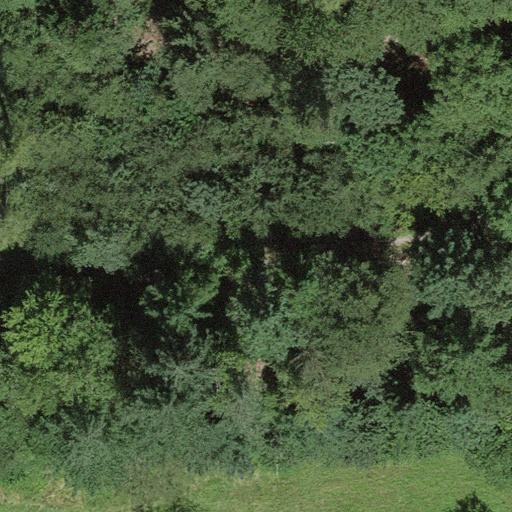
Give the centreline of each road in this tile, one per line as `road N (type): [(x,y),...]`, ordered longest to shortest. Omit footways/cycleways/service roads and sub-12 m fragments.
road 1 (track): [(0,261),(176,274),(511,217)]
road 2 (track): [(282,0),(398,10),(493,0)]
